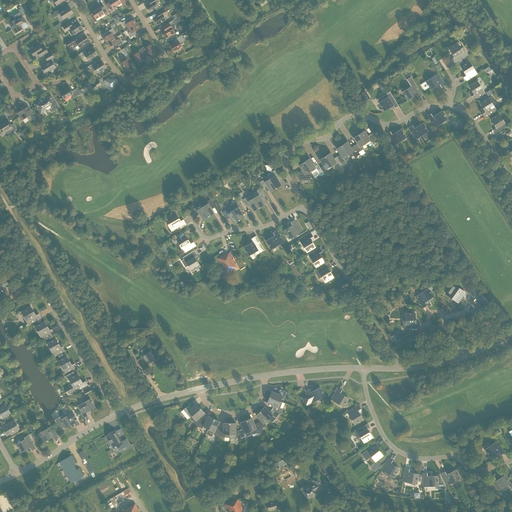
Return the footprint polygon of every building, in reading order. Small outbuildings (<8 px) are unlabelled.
[(113,8),(117,6),(113,0),(109,0),(108,1),(105,2),(111,12),(114,10),(113,8)] [(149,0),(151,3),(146,6),(147,8),(146,8),(148,11),(150,12),(155,9),(157,11),(163,8),(158,1),(158,0),(149,0)] [(19,4),(20,6),(19,7),(25,15),(29,12),(23,2),(19,4)] [(106,16),(108,14),(102,4),(100,6),(96,9),(100,16),(104,14),(106,16)] [(63,19),(73,13),(70,7),(60,13),(63,19)] [(166,20),(163,16),(167,14),(166,12),(170,10),(168,7),(164,9),(157,13),(159,16),(154,19),(157,25),(166,20)] [(96,19),(100,16),(96,9),(91,12),(91,11),(88,13),(94,23),(97,21),(96,19)] [(28,26),(26,22),(22,16),(16,19),(9,23),(15,33),(22,29),(21,27),(22,26),(24,29),(28,26)] [(128,29),(137,23),(134,19),(129,22),(127,19),(122,23),(125,27),(127,26),(128,29)] [(162,27),(164,30),(161,31),(163,35),(166,38),(175,33),(173,30),(174,29),(175,26),(173,24),(175,23),(174,23),(173,21),(173,20),(162,27)] [(74,34),(82,29),(78,22),(72,26),(70,23),(63,27),(66,31),(70,28),(74,34)] [(137,23),(128,29),(130,32),(128,33),(131,37),(136,34),(135,31),(140,28),(137,23)] [(106,43),(115,37),(113,35),(115,33),(112,29),(107,32),(108,35),(103,38),(106,43)] [(80,48),(89,42),(85,35),(80,39),(79,38),(77,40),(75,37),(66,43),(69,47),(73,45),(74,48),(76,47),(77,49),(78,49),(80,48)] [(179,43),(184,40),(181,35),(174,40),(175,43),(170,46),(174,52),(182,47),(179,43)] [(115,37),(106,43),(109,48),(114,44),(116,47),(121,43),(118,39),(116,40),(115,37)] [(454,57),(452,59),(455,64),(469,55),(468,55),(463,47),(461,49),(457,43),(449,48),(454,57)] [(35,57),(38,55),(40,57),(48,52),(45,47),(42,49),(39,44),(34,48),(33,46),(29,48),(35,57)] [(141,48),(145,54),(148,52),(151,56),(156,53),(150,44),(144,48),(144,47),(141,48)] [(89,61),(98,55),(93,48),(87,52),(85,50),(80,53),(83,58),(86,56),(89,61)] [(145,54),(141,48),(138,50),(139,51),(133,55),(139,64),(143,61),(141,57),(145,54)] [(55,53),(52,55),(51,52),(45,56),(48,62),(41,67),(45,74),(51,71),(53,70),(53,69),(56,67),(54,64),(59,60),(55,53)] [(129,64),(133,62),(128,55),(125,57),(127,59),(121,63),(126,71),(131,68),(129,64)] [(97,73),(99,72),(100,74),(103,72),(102,70),(106,68),(102,61),(96,64),(95,62),(87,67),(88,70),(91,68),(93,67),(97,73)] [(466,75),(464,77),(466,81),(477,74),(469,61),(461,67),(466,75)] [(438,74),(426,81),(421,85),(424,90),(429,87),(431,90),(440,84),(441,87),(445,85),(438,74)] [(114,88),(117,83),(113,78),(107,78),(104,84),(108,89),(114,88)] [(412,86),(403,92),(408,100),(416,95),(418,97),(422,95),(415,84),(411,78),(408,80),(412,86)] [(94,83),(95,84),(91,86),(94,91),(98,89),(97,88),(102,85),(99,80),(94,83)] [(472,96),(474,100),(485,93),(477,81),(469,86),(475,95),(472,96)] [(78,88),(76,89),(72,91),(69,86),(66,89),(60,93),(64,99),(71,95),(73,99),(81,93),(78,88)] [(363,102),(370,98),(365,90),(358,94),(363,102)] [(393,105),(395,108),(398,106),(390,92),(377,100),(384,111),(393,105)] [(53,111),(59,107),(50,94),(42,99),(41,98),(39,100),(40,101),(35,104),(38,109),(39,108),(41,113),(42,112),(43,112),(46,111),(46,110),(51,107),(53,111)] [(486,112),(483,114),(485,117),(496,110),(494,107),(497,105),(491,96),(480,103),(486,112)] [(29,119),(34,116),(28,106),(20,111),(19,111),(19,112),(17,113),(22,120),(27,117),(29,119)] [(427,116),(434,127),(446,120),(441,111),(433,117),(431,114),(427,116)] [(496,128),(493,130),(496,133),(509,124),(505,118),(502,120),(499,114),(490,119),(496,128)] [(11,131),(10,129),(12,127),(14,131),(17,129),(13,124),(11,125),(7,120),(2,123),(0,123),(0,129),(3,133),(5,132),(7,133),(8,134),(11,132),(11,131)] [(416,139),(422,135),(424,137),(430,134),(423,123),(414,129),(412,126),(409,128),(416,139)] [(387,134),(393,145),(406,137),(401,129),(392,135),(390,132),(387,134)] [(364,131),(359,134),(365,144),(370,140),(372,142),(376,140),(372,134),(368,137),(364,131)] [(354,145),(359,152),(367,147),(365,144),(359,134),(354,138),(358,143),(354,145)] [(360,154),(359,152),(354,145),(351,148),(347,142),(342,145),(348,154),(351,152),(352,155),(353,155),(355,157),(360,154)] [(347,155),(348,154),(342,145),(337,149),(341,154),(337,157),(342,164),(343,166),(347,163),(346,161),(349,160),(349,157),(347,155)] [(339,166),(342,164),(337,157),(334,159),(330,153),(325,157),(331,166),(333,169),(335,169),(337,169),(338,168),(339,166)] [(320,168),(322,171),(324,173),(328,171),(326,169),(331,166),(325,157),(320,160),(324,165),(320,168)] [(314,172),(316,172),(317,171),(319,173),(322,171),(320,168),(317,162),(313,164),(309,159),(304,162),(310,171),(313,170),(314,172)] [(312,178),(312,173),(310,171),(304,162),(299,165),(303,171),(296,175),(300,181),(303,179),(312,178)] [(276,188),(281,185),(277,179),(281,177),(276,169),(267,175),(276,188)] [(270,179),(265,182),(263,180),(260,182),(264,188),(267,186),(270,192),(276,188),(267,175),(270,179)] [(251,194),(259,208),(265,204),(261,199),(265,196),(261,188),(251,194)] [(243,200),(247,207),(251,205),(254,211),(259,208),(251,194),(243,200)] [(201,204),(208,216),(214,213),(210,207),(214,205),(210,199),(207,201),(206,201),(201,204)] [(231,207),(239,220),(244,217),(241,211),(244,209),(239,202),(231,207)] [(201,204),(192,209),(196,216),(200,214),(203,220),(208,216),(201,204)] [(222,212),(223,214),(227,220),(230,218),(234,223),(239,220),(231,207),(222,212)] [(187,225),(183,219),(181,221),(175,212),(167,217),(171,223),(168,225),(172,231),(172,232),(180,227),(181,228),(187,225)] [(295,220),(291,222),(293,225),(284,231),(289,239),(302,231),(295,220)] [(284,242),(277,230),(273,233),(275,236),(266,241),(271,249),(284,242)] [(310,238),(313,237),(310,233),(299,240),(307,252),(315,247),(310,238)] [(195,246),(193,242),(190,244),(185,235),(177,240),(184,252),(195,246)] [(256,236),(251,239),(253,242),(244,247),(249,255),(255,252),(256,255),(264,250),(265,250),(256,236)] [(322,251),(319,248),(308,255),(316,267),(324,262),(319,253),(322,251)] [(183,257),(184,259),(181,261),(182,261),(186,267),(188,265),(192,271),(200,266),(195,258),(198,256),(194,250),(183,257)] [(221,256),(217,258),(223,269),(224,269),(225,270),(224,271),(226,274),(233,271),(232,270),(237,268),(234,263),(235,263),(229,252),(226,254),(225,254),(221,256)] [(331,267),(329,263),(315,272),(319,278),(322,276),(325,282),(333,277),(328,268),(331,267)] [(1,289),(9,285),(6,278),(0,281),(0,300),(5,298),(1,289)] [(458,302),(464,292),(453,284),(446,294),(458,302)] [(475,287),(469,292),(480,306),(487,301),(475,287)] [(425,302),(433,296),(428,289),(416,297),(423,308),(427,305),(425,302)] [(33,310),(31,307),(22,312),(29,325),(41,318),(39,314),(35,316),(32,311),(33,310)] [(416,323),(415,313),(405,314),(406,320),(402,320),(403,328),(419,327),(419,323),(416,323)] [(47,325),(44,321),(35,327),(42,339),(54,333),(52,329),(49,331),(46,326),(47,325)] [(47,343),(54,356),(66,350),(64,346),(61,348),(56,339),(47,343)] [(158,352),(155,348),(151,350),(149,346),(144,349),(146,354),(141,357),(142,357),(137,360),(142,367),(146,364),(146,365),(158,357),(156,353),(158,352)] [(67,356),(58,361),(65,374),(77,367),(75,364),(72,365),(67,356)] [(71,394),(87,385),(85,381),(82,383),(77,374),(76,375),(74,371),(65,376),(69,379),(74,388),(67,391),(68,394),(71,394)] [(314,391),(312,388),(305,391),(307,394),(301,397),(306,406),(311,403),(312,403),(324,396),(320,387),(314,391)] [(341,390),(338,388),(331,399),(344,407),(349,398),(340,393),(341,390)] [(281,398),(284,399),(286,392),(280,389),(278,394),(272,392),(270,397),(280,401),(281,398)] [(272,409),(278,413),(279,414),(281,415),(283,409),(280,408),(282,402),(280,401),(270,397),(267,403),(274,405),(272,409)] [(86,412),(95,407),(90,399),(78,406),(84,417),(88,415),(86,412)] [(191,408),(189,405),(183,410),(190,417),(200,408),(196,404),(191,408)] [(5,405),(0,407),(0,418),(3,416),(4,418),(9,415),(8,414),(10,413),(5,405)] [(361,409),(358,405),(347,412),(355,424),(363,419),(358,410),(361,409)] [(260,411),(268,419),(272,423),(276,418),(276,417),(279,414),(278,413),(272,409),(270,412),(265,407),(260,411)] [(204,413),(200,408),(190,417),(192,416),(194,418),(192,420),(197,426),(202,420),(199,418),(204,413)] [(260,411),(256,416),(261,420),(258,423),(262,429),(266,425),(264,423),(268,419),(260,411)] [(64,427),(65,428),(74,423),(75,426),(79,424),(73,413),(63,418),(62,416),(55,419),(61,429),(64,427)] [(214,419),(208,416),(205,422),(202,420),(197,426),(202,428),(203,426),(209,429),(214,419)] [(252,418),(246,420),(252,434),(257,432),(257,431),(262,429),(258,423),(255,424),(252,418)] [(219,422),(214,419),(209,429),(206,434),(212,437),(213,434),(218,436),(220,429),(216,428),(219,422)] [(14,420),(2,427),(7,435),(12,432),(13,433),(17,431),(17,430),(19,428),(14,420)] [(241,437),(246,435),(246,436),(252,434),(246,420),(241,422),(243,429),(239,430),(241,437)] [(223,429),(220,429),(218,436),(225,436),(225,437),(229,438),(229,434),(230,423),(224,423),(223,429)] [(229,434),(229,438),(235,439),(235,437),(241,437),(239,430),(236,430),(236,423),(230,423),(229,434)] [(367,429),(370,427),(368,423),(354,432),(358,438),(361,437),(364,443),(372,438),(367,429)] [(39,433),(44,442),(53,437),(54,440),(58,438),(52,426),(39,433)] [(107,436),(110,441),(109,441),(110,443),(111,443),(114,447),(118,445),(121,450),(130,445),(127,439),(121,442),(117,435),(116,435),(114,432),(107,436)] [(30,447),(32,450),(35,448),(28,436),(25,438),(25,439),(16,444),(21,452),(30,447)] [(497,441),(485,449),(490,457),(499,452),(501,455),(504,452),(497,441)] [(379,445),(377,442),(362,454),(366,460),(371,456),(375,461),(383,455),(377,447),(379,445)] [(72,455),(60,462),(72,482),(83,476),(79,468),(76,470),(73,464),(76,463),(72,455)] [(389,458),(382,469),(385,471),(383,473),(393,479),(394,477),(399,469),(391,463),(392,460),(389,458)] [(285,463),(284,463),(283,461),(274,466),(277,470),(279,469),(280,470),(287,466),(285,463)] [(376,462),(375,461),(369,465),(375,472),(382,466),(378,461),(376,462)] [(330,473),(324,462),(319,465),(325,476),(330,473)] [(405,468),(402,481),(417,484),(417,480),(420,481),(421,476),(418,476),(419,474),(408,472),(409,469),(405,468)] [(446,475),(445,472),(441,474),(447,485),(460,478),(456,470),(446,475)] [(427,477),(427,473),(423,473),(424,486),(436,486),(441,487),(446,487),(441,477),(438,477),(438,476),(427,477)] [(496,481),(495,478),(491,480),(498,491),(510,483),(505,475),(496,481)] [(314,491),(323,487),(318,477),(313,480),(315,484),(303,490),(303,491),(303,492),(304,493),(306,496),(305,497),(306,498),(307,498),(307,499),(308,498),(309,499),(311,498),(311,497),(316,494),(314,491)] [(131,493),(128,488),(110,499),(115,507),(125,501),(123,498),(127,496),(131,493)] [(268,510),(277,508),(275,502),(273,502),(272,498),(266,499),(267,504),(268,510)] [(244,511),(239,499),(235,501),(234,500),(225,504),(228,511),(244,511)]
